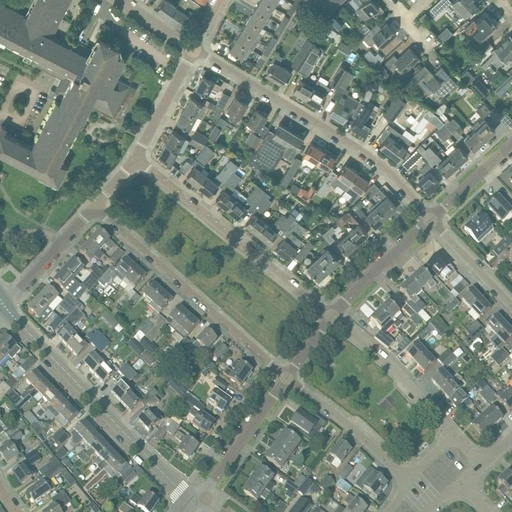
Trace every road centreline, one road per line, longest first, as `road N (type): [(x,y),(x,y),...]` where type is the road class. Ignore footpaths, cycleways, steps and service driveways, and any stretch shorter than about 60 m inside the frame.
road 1 (residential): [(194,49),(368,155),(431,219)]
road 2 (unclassified): [(187,503),(5,308)]
road 3 (residential): [(286,377),(94,205)]
road 4 (residential): [(332,317),(135,158)]
road 5 (residential): [(453,435),(332,317)]
road 6 (residential): [(408,482),(286,377)]
road 7 (residential): [(187,503),(286,377)]
road 8 (residential): [(332,317),(431,219)]
road 9 (residential): [(5,308),(94,205)]
road 10 (residential): [(135,158),(194,49)]
